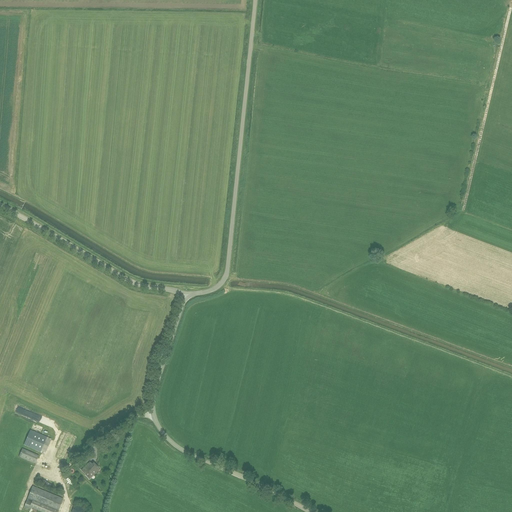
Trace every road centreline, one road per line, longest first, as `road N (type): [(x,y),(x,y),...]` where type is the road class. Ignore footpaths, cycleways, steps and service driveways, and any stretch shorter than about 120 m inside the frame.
road 1 (unclassified): [(185,294),(218,286),(228,269),(255,0)]
road 2 (unclassified): [(309,511),(181,449),(158,426),(156,386),(185,294)]
road 3 (unclassified): [(185,294),(135,284),(0,206)]
